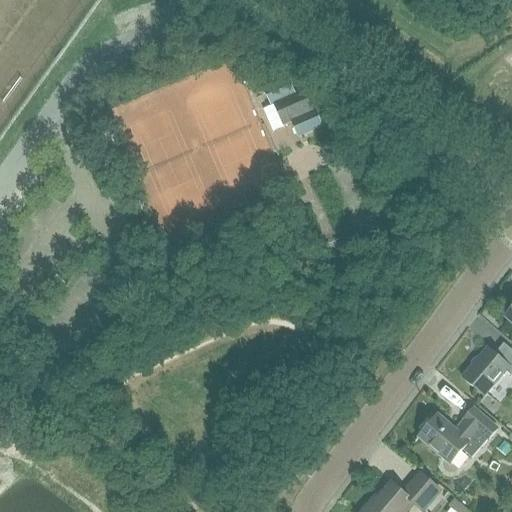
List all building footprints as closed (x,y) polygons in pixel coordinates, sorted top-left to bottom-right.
[(299,137),(323,127),(316,111),(313,112),(304,91),(295,94),(289,79),(265,89),(272,106),(275,104),(284,126),(292,122),(299,137)] [(478,323),(472,332),(490,345),(497,337),(478,323)] [(488,348),(463,378),(485,398),(507,372),(511,376),(511,350),(504,344),(495,354),(488,348)] [(489,441),(498,430),(474,409),(465,420),(466,421),(457,432),(438,416),(419,438),(451,465),(463,451),(473,459),(488,440),(489,441)] [(423,511),(441,491),(421,475),(404,494),(392,484),(373,506),(370,504),(363,511),(408,511),(415,505),(423,511)] [(470,511),(456,499),(450,506),(456,511),(470,511)]
